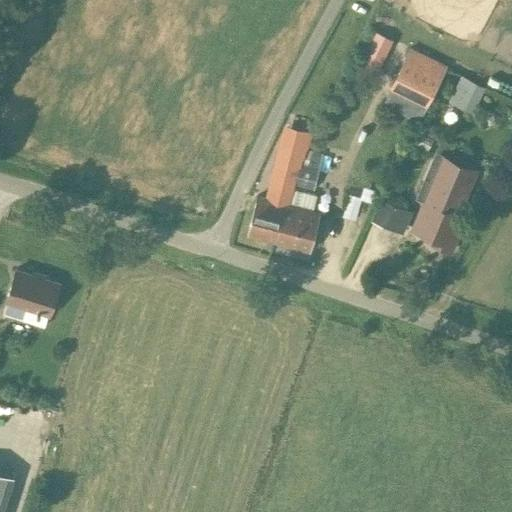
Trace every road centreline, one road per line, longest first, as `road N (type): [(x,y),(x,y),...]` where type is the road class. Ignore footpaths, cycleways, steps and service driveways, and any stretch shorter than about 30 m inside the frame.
road 1 (unclassified): [(511,347),(205,249)]
road 2 (unclassified): [(338,0),(205,249)]
road 3 (unclassified): [(205,249),(0,179)]
